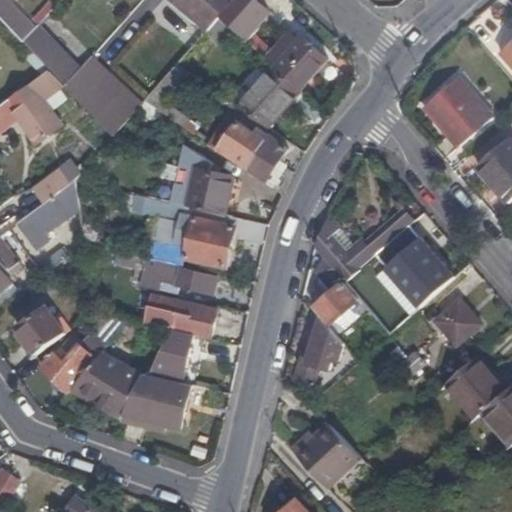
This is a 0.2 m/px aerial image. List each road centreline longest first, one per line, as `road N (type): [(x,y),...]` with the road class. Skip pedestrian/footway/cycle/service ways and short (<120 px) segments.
road 1 (tertiary): [(228,502),(284,265),(319,173),(363,110)]
road 2 (residential): [(228,502),(14,425),(0,406)]
road 3 (residential): [(511,272),(363,110)]
